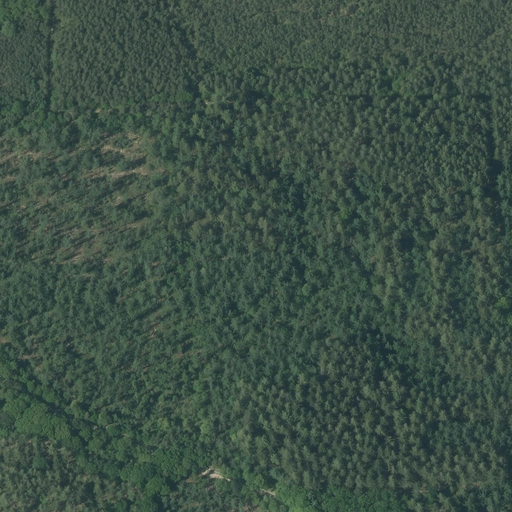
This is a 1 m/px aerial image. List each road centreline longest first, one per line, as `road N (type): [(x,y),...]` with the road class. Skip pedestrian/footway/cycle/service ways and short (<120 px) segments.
road 1 (track): [(0,379),(71,421),(271,498),(286,511)]
road 2 (track): [(49,112),(287,103)]
road 3 (track): [(287,103),(511,92)]
